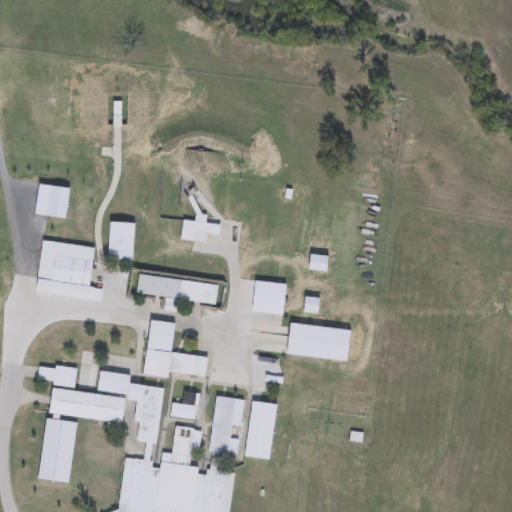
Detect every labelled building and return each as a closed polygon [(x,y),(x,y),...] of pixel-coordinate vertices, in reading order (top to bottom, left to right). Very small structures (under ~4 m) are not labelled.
[(205,224),(220,225),(218,245),(181,241),(183,221),(197,222),(198,217),(206,218),(205,224)] [(109,260),(110,224),(135,225),(134,261),(109,260)] [(95,248),(90,289),(102,290),(101,302),(36,294),(43,242),(95,248)] [(217,305),(136,295),(138,275),(220,285),(217,305)] [(284,316),(254,314),(255,283),(286,284),(284,316)] [(168,374),(168,379),(142,375),(146,350),(208,359),(205,379),(168,374)] [(38,383),(39,367),(76,370),(74,387),(38,383)] [(162,385),(153,469),(156,469),(181,429),(206,432),(184,467),(198,468),(200,475),(204,476),(215,459),(219,473),(223,473),(218,511),(116,511),(126,509),(119,505),(124,459),(144,461),(146,445),(135,438),(139,398),(98,394),(100,378),(162,385)] [(50,415),(53,390),(125,399),(122,424),(50,415)] [(209,453),(217,398),(237,401),(234,424),(233,424),(231,440),(239,441),(237,457),(209,453)] [(278,407),(271,461),(246,458),(253,403),(278,407)] [(196,405),(196,420),(171,420),(171,405),(196,405)]
